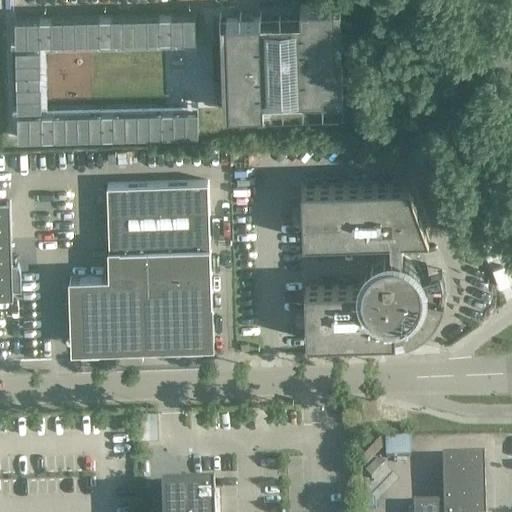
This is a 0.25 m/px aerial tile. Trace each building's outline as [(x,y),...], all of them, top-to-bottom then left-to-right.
[(301,16),(227,19),(230,111),(264,110),(264,98),(343,95),(340,3),(300,5),(301,16)] [(197,15),(16,19),(17,43),(198,38),(197,15)] [(41,48),(17,49),(17,106),(41,106),(41,48)] [(200,109),(17,112),(18,136),(200,133),(200,109)] [(108,184),(111,276),(71,277),(72,309),(81,308),(82,338),(132,336),(132,347),(214,344),(208,181),(108,184)] [(412,260),(404,256),(403,236),(430,235),(410,182),(302,186),(304,239),(391,236),(391,259),(390,259),(387,260),(383,261),(381,262),(378,264),(376,266),(374,268),(371,273),(370,275),(369,277),(368,279),(368,284),(305,287),(307,340),(397,337),(397,331),(407,329),(414,326),(421,322),(427,316),(432,310),(436,303),(438,297),(438,295),(424,291),(425,282),(423,274),(418,266),(412,260)] [(0,297),(13,298),(13,290),(21,290),(21,277),(20,271),(18,265),(12,265),(10,201),(0,201),(0,297)] [(509,277),(504,262),(489,269),(495,283),(509,277)] [(145,425),(144,450),(158,451),(159,426),(145,425)] [(413,511),(486,511),(485,457),(443,458),(444,503),(414,504),(413,511)] [(365,489),(377,497),(388,480),(377,472),(365,489)] [(192,492),(185,485),(163,508),(163,511),(216,511),(216,491),(192,492)]
